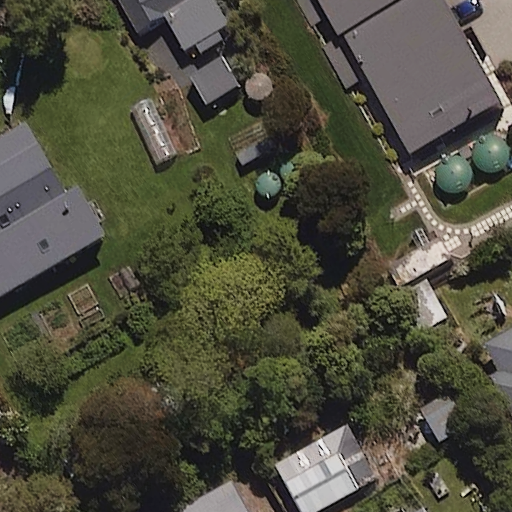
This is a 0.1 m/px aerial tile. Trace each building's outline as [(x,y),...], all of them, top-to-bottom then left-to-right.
[(232,36),(213,0),(120,0),(138,34),(158,24),(202,110),(241,90),(218,43),(232,36)] [(502,109),(444,0),(317,0),(403,162),(502,109)] [(0,303),(101,246),(33,127),(0,145),(0,303)] [(449,322),(429,284),(403,298),(423,336),(449,322)] [(511,334),(479,353),(511,412),(511,334)] [(414,413),(433,448),(469,428),(450,394),(414,413)] [(325,511),(382,480),(352,427),(277,468),(300,511),(325,511)]
